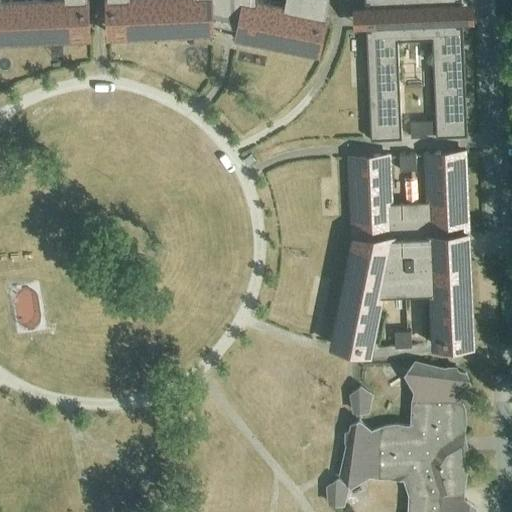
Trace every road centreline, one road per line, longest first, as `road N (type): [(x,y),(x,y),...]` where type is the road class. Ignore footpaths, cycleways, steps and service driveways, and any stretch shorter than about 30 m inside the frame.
road 1 (residential): [(511,286),(510,257),(493,233),(483,0)]
road 2 (residential): [(506,511),(501,404),(511,383)]
